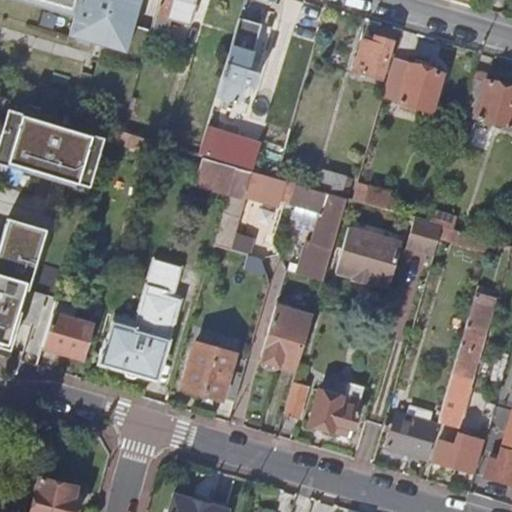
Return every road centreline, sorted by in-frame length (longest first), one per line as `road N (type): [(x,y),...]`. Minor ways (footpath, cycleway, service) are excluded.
road 1 (residential): [(143,421),(450,511)]
road 2 (residential): [(0,389),(47,390),(143,421)]
road 3 (residential): [(389,0),(511,36)]
